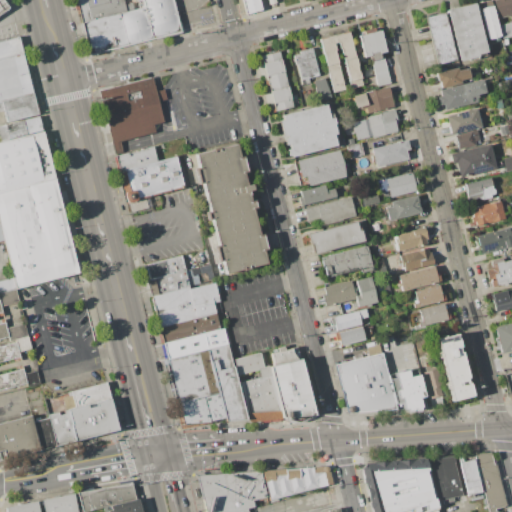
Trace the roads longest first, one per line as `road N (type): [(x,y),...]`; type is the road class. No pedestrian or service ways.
road 1 (residential): [(224,0),(355,511)]
road 2 (residential): [(390,0),(511,476)]
road 3 (residential): [(64,81),(378,0)]
road 4 (tertiary): [(220,449),(511,427)]
road 5 (primary): [(129,335),(64,81)]
road 6 (primary): [(158,454),(129,335)]
